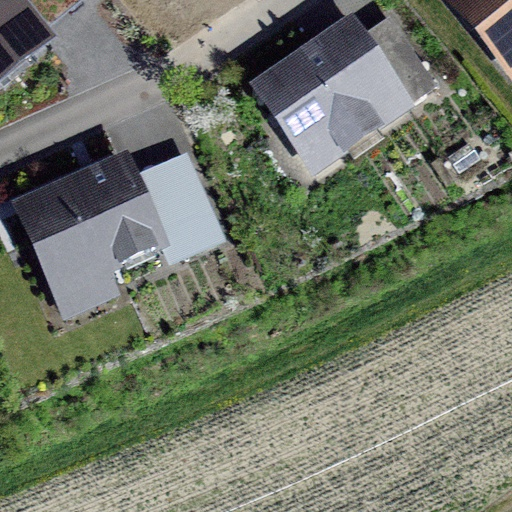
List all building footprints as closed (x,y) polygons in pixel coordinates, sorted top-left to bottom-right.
[(0,0),(0,80),(48,43),(12,0),(0,0)] [(511,0),(453,0),(508,65),(511,62),(511,0)] [(363,44),(395,91),(428,68),(396,22),(363,44)] [(364,113),(395,91),(363,44),(352,29),(258,94),(301,156),(333,134),(345,152),(377,131),(364,113)] [(129,181),(159,248),(208,227),(178,159),(129,181)] [(123,166),(22,210),(59,293),(159,248),(129,181),(123,166)]
